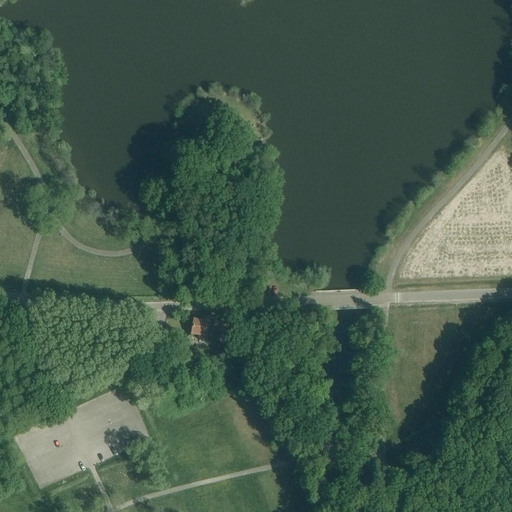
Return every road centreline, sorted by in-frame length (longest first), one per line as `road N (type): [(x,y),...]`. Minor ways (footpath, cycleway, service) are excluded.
road 1 (unclassified): [(309,300),(122,307),(0,295)]
road 2 (unclassified): [(309,300),(511,292)]
